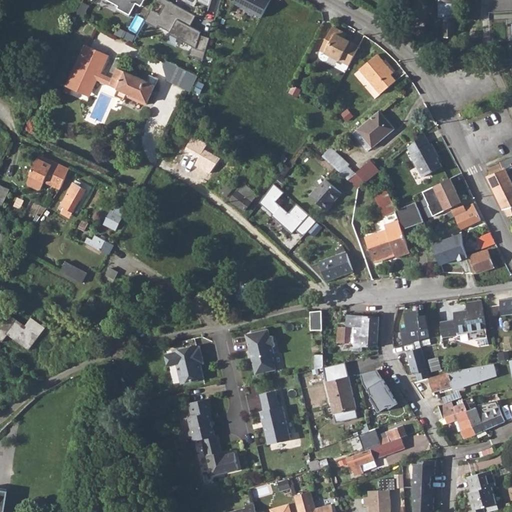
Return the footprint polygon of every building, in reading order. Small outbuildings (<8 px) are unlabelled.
[(144,0),(107,0),(119,6),(117,8),(130,14),(136,3),(142,6),(144,0)] [(201,34),(202,32),(191,26),(189,25),(190,21),(173,11),(176,5),(167,0),(156,0),(165,5),(160,14),(154,11),(147,23),(157,28),(158,25),(193,44),(190,54),(204,58),(210,37),(201,34)] [(235,0),(234,3),(246,9),(247,12),(253,15),(254,14),(261,17),(270,0),(235,0)] [(196,16),(176,5),(173,11),(190,21),(189,25),(191,26),(196,16)] [(144,21),(147,23),(154,11),(151,9),(144,21)] [(442,19),(441,37),(457,37),(458,19),(442,19)] [(343,32),(333,27),(320,50),(349,65),(359,46),(345,39),(341,37),(343,32)] [(85,45),(66,86),(78,92),(82,84),(93,89),(97,80),(99,81),(100,84),(104,85),(106,85),(117,89),(127,93),(148,102),(158,78),(150,75),(147,81),(117,68),(112,79),(100,74),(109,55),(85,45)] [(360,69),(380,94),(397,81),(391,74),(394,72),(378,54),(360,69)] [(167,79),(191,91),(197,76),(166,60),(163,67),(167,79)] [(197,80),(194,91),(202,93),(205,82),(197,80)] [(82,84),(78,92),(66,86),(64,92),(87,103),(93,89),(82,84)] [(114,96),(124,100),(126,96),(127,93),(117,89),(114,96)] [(126,96),(146,105),(148,102),(127,93),(126,96)] [(357,130),(371,148),(394,129),(379,111),(357,130)] [(190,131),(202,138),(205,132),(201,131),(202,129),(194,124),(190,131)] [(410,154),(421,176),(438,168),(434,160),(437,159),(434,153),(436,152),(431,144),(429,145),(424,134),(408,147),(411,154),(410,154)] [(186,150),(201,158),(209,145),(194,137),(186,150)] [(46,182),(60,189),(64,183),(70,169),(40,155),(28,183),(29,186),(39,191),(43,189),(46,182)] [(511,156),(499,162),(501,169),(505,168),(511,165),(511,156)] [(267,167),(275,173),(281,165),(272,159),(267,167)] [(348,180),(358,189),(380,171),(371,161),(348,180)] [(486,175),(503,208),(511,206),(511,181),(505,168),(501,169),(486,175)] [(310,196),(327,210),(332,205),(331,204),(341,192),(326,179),(319,188),(318,187),(310,196)] [(451,208),(459,204),(455,197),(454,198),(453,196),(454,193),(456,192),(450,179),(423,192),(429,205),(434,216),(451,208)] [(222,192),(228,196),(235,187),(229,182),(222,192)] [(62,205),(74,212),(80,201),(81,201),(87,191),(74,183),(68,194),(62,205)] [(304,237),(318,222),(297,203),(289,212),(276,201),(285,192),(274,183),(260,202),(273,214),(272,215),(292,233),(296,229),(304,237)] [(231,200),(245,211),(257,194),(242,184),(231,200)] [(0,205),(2,206),(9,189),(0,185),(0,205)] [(386,216),(397,211),(387,189),(376,194),(386,216)] [(36,198),(45,202),(48,196),(39,192),(36,198)] [(114,203),(112,208),(123,214),(126,209),(114,203)] [(367,236),(375,260),(396,254),(397,258),(411,254),(403,231),(424,224),(416,203),(397,211),(401,220),(387,225),(388,230),(367,236)] [(451,208),(462,230),(481,221),(473,205),(464,209),(461,203),(459,204),(451,208)] [(511,206),(503,208),(507,215),(511,213),(511,206)] [(116,229),(123,214),(112,208),(104,223),(116,229)] [(457,233),(431,241),(439,265),(465,256),(457,233)] [(476,239),(480,247),(494,240),(490,233),(476,239)] [(87,242),(109,253),(114,244),(96,235),(94,240),(89,237),(87,242)] [(468,257),(474,274),(494,267),(488,250),(468,257)] [(320,261),(327,282),(354,273),(347,252),(320,261)] [(68,272),(84,280),(87,274),(71,265),(68,272)] [(511,312),(511,297),(501,299),(503,313),(511,312)] [(478,336),(489,334),(483,299),(467,302),(469,309),(455,312),(456,319),(441,322),(444,338),(459,335),(458,333),(468,331),(470,340),(479,338),(478,336)] [(311,311),(312,329),(324,328),(323,310),(311,311)] [(420,316),(419,310),(405,312),(407,327),(401,328),(404,345),(421,340),(419,330),(422,329),(420,316)] [(9,335),(30,350),(47,328),(32,318),(27,326),(10,314),(0,328),(0,338),(4,342),(9,335)] [(427,314),(420,316),(422,329),(429,327),(427,314)] [(363,335),(378,336),(379,318),(346,315),(346,325),(364,326),(363,335)] [(353,350),(364,351),(364,346),(377,346),(378,336),(363,335),(364,326),(346,325),(339,324),(337,342),(347,342),(347,348),(353,348),(353,350)] [(247,335),(251,353),(253,352),(255,358),(253,360),(256,374),(276,370),(273,354),(274,354),(273,346),(275,346),(273,336),(271,337),(269,329),(247,335)] [(490,343),(489,334),(478,336),(479,338),(480,345),(490,343)] [(200,364),(199,358),(202,357),(199,346),(196,347),(195,345),(174,350),(174,352),(165,354),(168,366),(177,364),(181,384),(203,378),(200,364)] [(407,351),(414,373),(418,372),(429,369),(422,346),(407,351)] [(324,354),(316,354),(316,366),(324,365),(324,354)] [(430,359),(433,371),(443,368),(439,357),(430,359)] [(431,378),(435,391),(459,383),(503,369),(501,362),(448,371),(449,373),(431,378)] [(391,408),(400,402),(378,369),(361,373),(364,383),(373,397),(371,399),(379,412),(390,406),(391,408)] [(420,379),(431,376),(429,369),(418,372),(420,379)] [(505,373),(503,369),(459,383),(460,387),(505,373)] [(327,382),(335,413),(334,413),(336,423),(358,418),(356,408),(357,408),(350,376),(327,382)] [(276,390),(261,394),(265,411),(261,412),(263,422),(265,422),(266,427),(264,427),(269,444),(291,439),(283,406),(280,407),(276,390)] [(443,396),(446,403),(452,400),(463,397),(460,391),(443,396)] [(463,400),(477,432),(485,429),(486,428),(479,410),(473,396),(463,400)] [(189,417),(191,426),(189,429),(191,436),(194,437),(195,441),(203,439),(215,436),(212,421),(213,421),(211,413),(213,412),(210,398),(190,403),(193,416),(189,417)] [(463,429),(466,437),(477,432),(463,400),(457,402),(459,405),(454,407),(452,400),(446,403),(439,405),(444,418),(457,413),(459,419),(463,429)] [(486,407),(479,410),(486,428),(505,420),(500,406),(493,409),(487,411),(486,408),(486,407)] [(444,418),(439,419),(442,425),(456,420),(460,430),(463,429),(459,419),(457,413),(444,418)] [(368,423),(371,430),(380,426),(378,420),(368,423)] [(373,441),(375,447),(376,447),(381,445),(401,437),(406,435),(402,424),(381,432),(379,435),(380,438),(373,441)] [(212,475),(239,469),(235,452),(225,455),(225,452),(222,452),(219,435),(215,436),(203,439),(207,456),(208,456),(212,475)] [(405,447),(401,437),(381,445),(376,447),(375,447),(368,449),(345,458),(348,467),(352,468),(355,476),(365,472),(365,471),(362,464),(375,459),(405,447)] [(375,459),(362,464),(365,471),(378,466),(375,459)] [(436,474),(437,459),(425,459),(425,461),(420,461),(420,463),(415,463),(414,486),(431,487),(433,474),(436,474)] [(470,489),(472,496),(475,507),(472,508),(473,511),(487,511),(485,503),(499,501),(495,484),(499,483),(498,478),(495,467),(470,473),(472,481),(473,488),(470,489)] [(394,476),(395,488),(405,487),(404,475),(394,476)] [(432,511),(432,510),(434,510),(434,497),(432,494),(431,494),(431,487),(414,486),(414,511),(432,511)] [(370,506),(369,511),(390,511),(389,490),(369,492),(369,497),(364,497),(365,507),(370,506)] [(334,511),(332,504),(316,508),(311,491),(294,496),(298,511),(334,511)] [(256,511),(254,503),(246,505),(246,507),(229,511),(256,511)]
